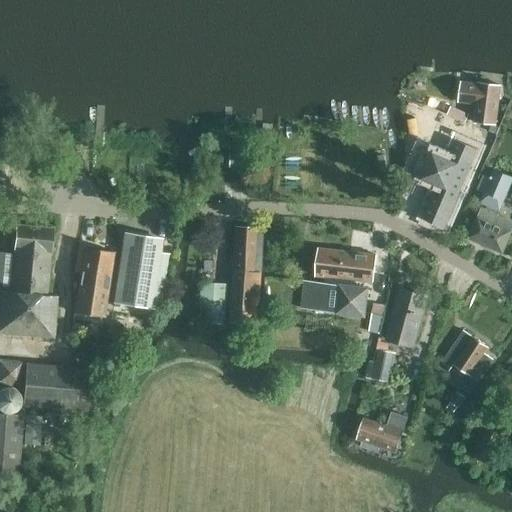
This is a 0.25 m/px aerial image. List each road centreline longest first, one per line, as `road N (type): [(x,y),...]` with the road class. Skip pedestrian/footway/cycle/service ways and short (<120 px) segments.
road 1 (residential): [(511,296),(394,222),(369,216),(0,208)]
road 2 (track): [(70,211),(64,345),(57,352),(0,349)]
